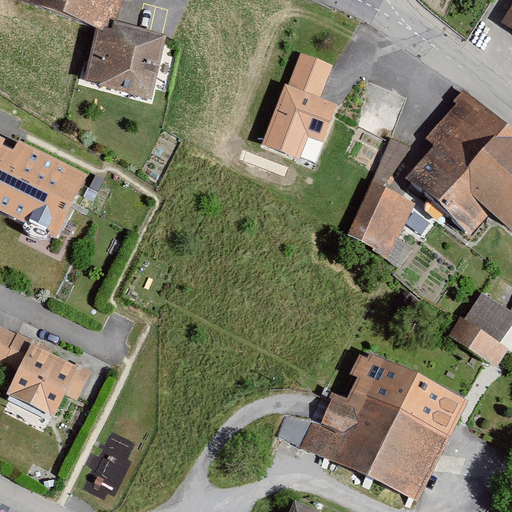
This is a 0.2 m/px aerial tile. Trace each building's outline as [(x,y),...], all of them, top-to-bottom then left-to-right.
[(99,25),(107,27),(116,0),(7,0),(7,2),(96,36),(99,25)] [(511,0),(495,28),(511,38),(511,0)] [(139,104),(156,42),(107,27),(99,25),(96,36),(81,89),(139,104)] [(283,90),(273,86),(252,149),(290,160),(298,137),(317,142),(330,105),(314,98),(325,68),(295,56),(283,90)] [(511,227),(511,148),(455,95),(442,107),(446,112),(417,143),(424,151),(419,157),(396,181),(415,198),(461,241),(479,222),(499,241),(511,227)] [(419,157),(385,141),(366,184),(410,207),(415,198),(396,181),(419,157)] [(0,222),(51,246),(81,186),(9,147),(4,154),(0,152),(0,222)] [(410,207),(366,184),(342,240),(385,262),(410,207)] [(511,320),(473,294),(441,342),(486,373),(503,352),(493,345),(511,320)] [(0,353),(8,337),(0,332),(0,353)] [(84,370),(8,337),(0,353),(0,373),(5,376),(0,386),(0,404),(43,424),(53,400),(67,406),(84,370)] [(416,501),(462,408),(372,361),(368,366),(359,360),(349,380),(357,385),(347,409),(333,406),(328,414),(323,423),(314,423),(303,447),(416,501)]
